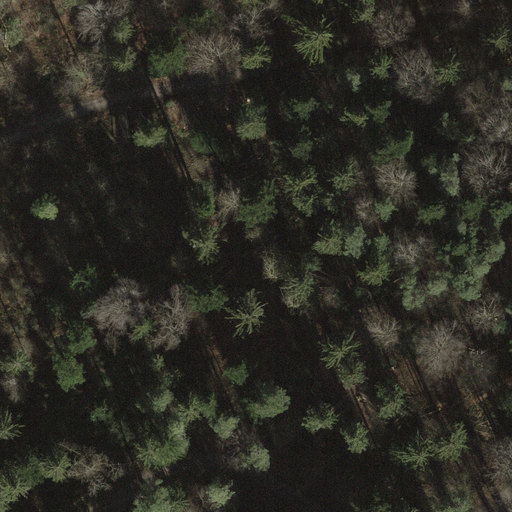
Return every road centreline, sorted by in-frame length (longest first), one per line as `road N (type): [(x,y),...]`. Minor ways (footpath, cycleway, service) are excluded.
road 1 (track): [(415,0),(40,115),(0,144)]
road 2 (track): [(304,511),(231,463),(179,462),(99,511)]
